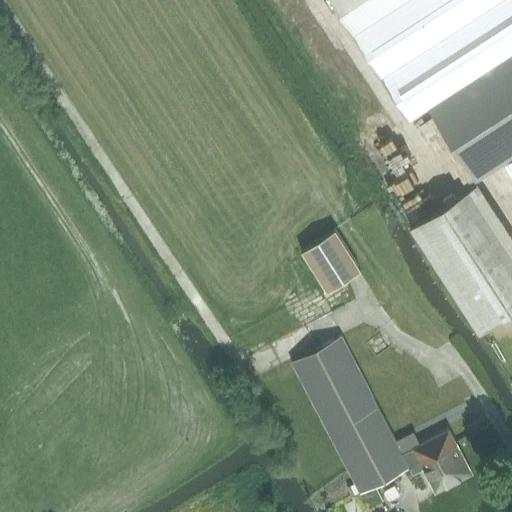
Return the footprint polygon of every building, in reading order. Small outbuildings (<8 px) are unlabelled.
[(333,0),(354,31),(401,0),(333,0)] [(511,0),(401,0),(354,31),(410,118),(428,106),(511,51),(511,0)] [(511,51),(428,106),(475,179),(502,161),(511,154),(511,51)] [(511,154),(502,161),(511,176),(511,154)] [(442,203),(409,224),(420,241),(453,220),(442,203)] [(335,227),(300,250),(326,291),(362,269),(335,227)] [(341,334),(291,360),(360,491),(409,465),(403,451),(384,416),(356,362),(341,334)] [(449,428),(403,451),(409,465),(413,471),(423,466),(435,490),(471,472),(455,441),(449,428)]
